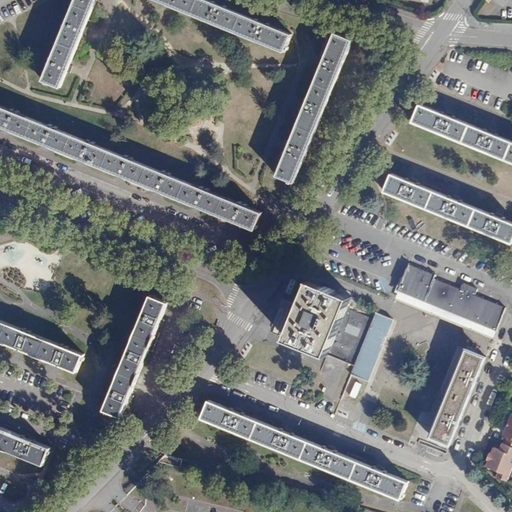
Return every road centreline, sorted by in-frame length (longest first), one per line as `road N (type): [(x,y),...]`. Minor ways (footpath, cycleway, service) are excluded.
road 1 (residential): [(286,258),(0,148)]
road 2 (residential): [(0,190),(259,298)]
road 3 (residential): [(203,370),(453,470)]
road 4 (residential): [(440,34),(319,208)]
road 5 (residential): [(511,293),(319,208)]
road 6 (residential): [(203,370),(69,511)]
road 7 (residential): [(453,470),(511,336)]
